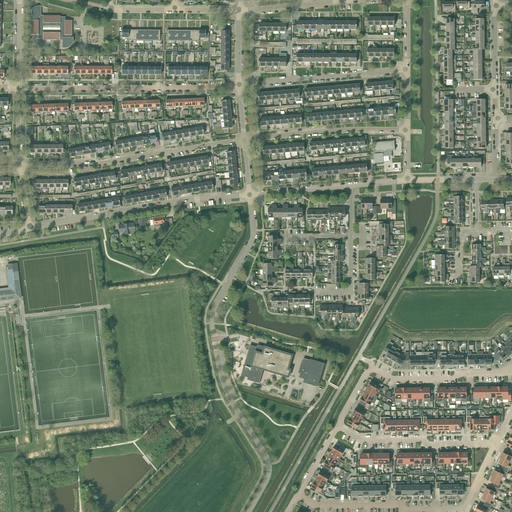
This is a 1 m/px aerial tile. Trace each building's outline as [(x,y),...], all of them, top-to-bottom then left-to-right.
[(464,8),(470,8),(470,2),(467,2),(466,0),(456,0),(457,6),(463,6),(464,8)] [(449,11),(456,11),(455,5),(452,5),(452,2),(443,2),(443,9),(449,9),(449,11)] [(477,9),(484,8),(484,2),(474,2),(474,4),(471,4),(471,13),(473,13),(477,13),(478,13),(477,9)] [(43,40),(60,40),(62,40),(62,48),(65,48),(67,48),(69,47),(71,46),(72,44),(73,42),(74,40),(74,37),(71,37),(71,35),(73,35),(72,20),(65,21),(65,17),(60,17),(60,16),(41,16),(41,6),(38,6),(36,6),(34,7),(32,9),(31,11),(31,13),(31,16),(32,16),(32,20),(31,20),(31,35),(38,35),(38,39),(43,39),(43,40)] [(304,29),(304,21),(297,21),(297,25),(293,25),(293,33),(297,33),(297,29),(304,29)] [(266,31),(266,23),(259,23),(259,25),(254,25),(254,36),(255,36),(255,35),(262,35),(262,36),(262,31),(266,31)] [(219,32),(221,32),(221,38),(229,38),(229,32),(226,32),(226,28),(219,28),(219,32)] [(128,30),(128,41),(136,41),(136,30),(128,30)] [(136,30),(136,41),(144,41),(144,30),(136,30)] [(144,30),(144,41),(152,41),(152,30),(144,30)] [(152,30),(152,41),(160,41),(160,30),(152,30)] [(167,30),(167,41),(175,41),(175,30),(167,30)] [(279,59),(289,59),(289,56),(289,52),(290,52),(290,50),(285,50),(285,53),(286,53),(286,56),(279,56),(279,59)] [(350,54),(350,62),(356,62),(356,60),(360,60),(360,54),(356,54),(350,54)] [(461,74),(456,74),(453,74),(444,74),(444,80),(446,80),(446,84),(453,84),(453,76),(456,76),(456,80),(461,80),(461,74)] [(388,107),(389,115),(396,114),(396,113),(399,113),(399,107),(395,107),(395,106),(388,107)] [(202,127),(195,128),(197,136),(203,134),(202,127)] [(195,128),(189,129),(190,137),(197,136),(195,128)] [(189,129),(182,130),(183,138),(190,137),(189,129)] [(182,130),(175,132),(176,139),(183,138),(182,130)] [(157,143),(156,135),(155,132),(148,133),(150,144),(157,143)] [(175,132),(168,133),(170,140),(176,139),(175,132)] [(142,137),(143,145),(150,144),(148,133),(146,134),(146,137),(142,137)] [(170,140),(168,133),(162,134),(163,141),(170,140)] [(135,139),(137,146),(143,145),(142,137),(135,139)] [(135,139),(129,140),(130,147),(137,146),(135,139)] [(130,147),(129,140),(122,141),(123,148),(130,147)] [(123,148),(122,141),(115,142),(116,150),(123,148)] [(376,148),(373,148),(373,152),(374,152),(375,163),(384,163),(383,157),(392,156),(391,151),(395,151),(394,141),(375,143),(376,148)] [(102,144),(104,152),(110,151),(109,143),(102,144)] [(96,145),(97,153),(104,152),(102,144),(99,145),(96,145)] [(89,147),(90,154),(97,153),(96,145),(89,147)] [(83,155),(90,154),(89,147),(82,148),(83,155)] [(77,157),(83,155),(82,148),(75,149),(77,157)] [(70,158),(77,157),(75,149),(68,150),(70,158)] [(474,155),(474,159),(475,159),(475,167),(481,167),(481,164),(484,164),(484,156),(481,156),(481,159),(477,159),(477,155),(474,155)] [(201,157),(202,165),(209,164),(208,156),(201,157)] [(457,159),(453,159),(453,156),(447,156),(447,164),(451,164),(451,168),(457,168),(457,159)] [(194,158),(195,166),(202,165),(201,157),(194,158)] [(187,160),(189,167),(195,166),(194,158),(187,160)] [(180,161),(182,168),(189,167),(187,160),(180,161)] [(174,162),(175,169),(182,168),(180,161),(174,162)] [(168,171),(175,169),(174,162),(167,163),(168,171)] [(162,172),(161,166),(161,164),(154,165),(155,173),(162,172)] [(360,164),(361,172),(368,172),(368,171),(370,171),(369,164),(367,164),(360,164)] [(147,166),(148,174),(155,173),(154,165),(147,166)] [(140,168),(142,175),(148,174),(147,166),(140,168)] [(135,176),(142,175),(140,168),(134,169),(135,176)] [(128,178),(129,180),(131,180),(131,177),(135,176),(134,169),(127,170),(128,178)] [(121,179),(128,178),(127,170),(120,171),(121,179)] [(107,174),(108,181),(115,180),(115,178),(118,178),(117,173),(114,174),(114,172),(107,174)] [(80,178),(81,186),(88,184),(87,177),(80,178)] [(75,187),(81,186),(80,178),(73,179),(75,187)] [(176,186),(176,188),(171,188),(172,196),(179,195),(178,187),(177,182),(174,182),(175,186),(176,186)] [(205,183),(206,190),(213,189),(212,182),(205,183)] [(198,184),(199,191),(206,190),(205,183),(198,184)] [(191,185),(193,193),(199,191),(198,184),(191,185)] [(185,186),(186,194),(193,193),(191,185),(185,186)] [(178,187),(179,195),(186,194),(185,186),(178,187)] [(158,191),(159,198),(166,197),(165,189),(158,191)] [(151,192),(153,200),(159,198),(158,191),(151,192)] [(145,193),(146,201),(153,200),(151,192),(145,193)] [(128,193),(128,196),(124,197),(125,199),(122,199),(123,204),(125,204),(126,204),(132,203),(131,195),(131,193),(128,193)] [(138,194),(139,202),(146,201),(145,193),(138,194)] [(132,203),(139,202),(138,194),(131,195),(132,203)] [(111,199),(113,207),(119,205),(118,197),(111,199)] [(104,200),(106,208),(113,207),(111,199),(104,200)] [(362,209),(367,209),(367,199),(362,199),(362,207),(357,207),(357,214),(362,214),(362,209)] [(373,214),(377,214),(377,207),(373,207),(373,199),(367,199),(367,209),(373,209),(373,214)] [(386,209),(386,199),(381,199),(381,207),(377,207),(377,214),(381,214),(381,209),(386,209)] [(386,209),(386,212),(392,212),(392,214),(396,214),(396,207),(392,207),(392,199),(386,199),(386,209)] [(98,201),(99,209),(106,208),(104,200),(98,201)] [(91,202),(92,210),(99,209),(98,201),(91,202)] [(84,203),(86,211),(92,210),(91,202),(84,203)] [(79,212),(86,211),(84,203),(78,204),(79,212)] [(154,225),(165,223),(164,216),(152,218),(154,225)] [(379,230),(392,230),(392,228),(389,228),(389,225),(387,225),(387,222),(381,222),(381,225),(379,225),(379,230)] [(118,226),(119,233),(124,233),(124,235),(134,233),(133,224),(118,226)] [(343,251),(343,245),(340,245),(340,241),(332,241),(332,245),(334,245),(334,249),(330,249),(330,251),(343,251)] [(8,272),(9,280),(10,290),(0,290),(0,300),(21,298),(17,271),(8,272)] [(353,308),(354,321),(356,321),(356,317),(359,317),(359,314),(363,314),(363,308),(359,308),(353,308)] [(397,349),(392,347),(393,344),(390,342),(384,351),(388,353),(386,357),(391,360),(397,349)] [(258,345),(258,347),(250,345),(241,376),(248,378),(248,380),(259,384),(263,370),(289,377),(291,370),(289,369),(293,355),(258,345)] [(502,349),(509,357),(511,353),(511,352),(506,345),(504,347),(502,345),(500,347),(502,349)] [(397,349),(391,360),(396,363),(401,354),(398,353),(400,350),(397,349)] [(501,357),(504,361),(509,357),(502,349),(500,351),(498,349),(494,352),(495,360),(497,360),(501,357)] [(434,365),(434,360),(436,360),(436,352),(430,352),(430,355),(427,355),(428,365),(434,365)] [(438,360),(441,360),(441,365),(446,365),(446,355),(444,355),(444,352),(438,352),(438,360)] [(401,354),(396,363),(401,366),(403,361),(408,361),(408,353),(405,353),(403,356),(401,354)] [(317,385),(323,364),(304,359),(298,379),(317,385)] [(368,388),(377,393),(378,390),(381,391),(383,389),(372,383),(372,382),(371,381),(369,384),(370,385),(368,388)] [(365,393),(377,399),(378,397),(375,395),(377,393),(368,388),(365,393)] [(440,398),(444,398),(444,388),(438,388),(438,395),(435,396),(435,402),(440,402),(440,398)] [(461,388),(461,398),(466,398),(466,402),(470,402),(469,395),(467,395),(467,388),(461,388)] [(476,398),(480,398),(479,388),(473,388),(474,395),(471,395),(471,401),(476,401),(476,398)] [(508,388),(502,388),(502,400),(508,400),(508,401),(511,401),(511,390),(508,390),(508,388)] [(396,399),(401,399),(401,389),(395,389),(395,396),(392,396),(393,402),(396,402),(396,399)] [(424,389),(424,399),(427,399),(427,402),(433,402),(433,396),(430,396),(430,389),(424,389)] [(377,399),(365,393),(362,397),(371,402),(374,404),(377,399)] [(370,405),(371,402),(362,397),(362,398),(361,398),(359,401),(360,402),(359,403),(366,406),(364,409),(370,412),(371,409),(373,407),(370,405)] [(354,413),(353,414),(362,418),(364,416),(367,417),(368,415),(369,412),(364,409),(362,412),(356,408),(356,409),(355,409),(353,412),(354,413)] [(362,418),(353,414),(351,418),(359,423),(361,421),(364,422),(365,420),(362,418)] [(458,415),(458,416),(458,420),(455,420),(455,426),(455,430),(461,430),(461,423),(465,423),(465,416),(463,416),(463,415),(458,415)] [(387,430),(390,430),(390,420),(387,420),(387,416),(384,417),(380,417),(380,423),(384,423),(384,429),(383,429),(383,431),(387,431),(387,430)] [(413,420),(413,430),(419,430),(419,423),(422,423),(422,417),(419,417),(419,416),(416,416),(416,420),(413,420)] [(473,430),(477,430),(476,420),(471,420),(471,416),(467,416),(467,423),(471,423),(471,429),(470,429),(470,431),(473,431),(473,430)] [(488,420),(488,430),(491,430),(495,430),(495,428),(494,428),(494,423),(498,423),(498,416),(494,416),(491,416),(491,420),(488,420)] [(432,430),(432,420),(427,420),(427,417),(423,417),(423,423),(426,423),(426,430),(432,430)] [(356,429),(359,423),(351,418),(349,421),(348,421),(347,424),(348,425),(349,424),(356,429)] [(332,451),(341,456),(344,451),(336,447),(337,446),(335,445),(333,448),(334,448),(332,451)] [(339,459),(341,456),(332,451),(329,456),(341,463),(343,464),(344,462),(339,459)] [(500,458),(509,462),(511,457),(511,453),(510,452),(509,455),(503,453),(500,458)] [(439,463),(445,463),(445,453),(439,454),(439,461),(436,461),(436,467),(439,467),(439,463)] [(462,453),(462,463),(467,463),(467,467),(471,467),(471,460),(468,460),(468,453),(462,453)] [(363,464),(366,464),(366,454),(360,454),(360,461),(358,461),(358,468),(363,468),(363,464)] [(383,454),(383,464),(387,464),(387,468),(392,467),(392,461),(389,461),(389,454),(383,454)] [(398,464),(403,464),(403,454),(397,454),(397,461),(394,461),(394,467),(398,467),(398,464)] [(426,464),(426,467),(435,467),(435,461),(432,461),(432,454),(426,454),(426,464)] [(329,456),(327,461),(335,466),(337,463),(340,465),(341,463),(329,456)] [(507,468),(509,462),(500,458),(498,463),(504,466),(502,469),(508,472),(509,469),(507,468)] [(335,466),(327,461),(326,462),(325,462),(324,465),(324,466),(330,470),(328,472),(334,475),(335,473),(336,473),(337,471),(334,469),(335,466)] [(494,470),(492,476),(501,480),(502,477),(505,478),(507,473),(502,470),(500,473),(494,470)] [(326,482),(328,479),(331,481),(332,479),(334,476),(328,473),(327,475),(320,472),(320,473),(319,473),(317,476),(318,476),(318,477),(326,482)] [(501,480),(492,476),(489,481),(495,484),(494,487),(499,490),(502,484),(499,483),(501,480)] [(318,477),(315,482),(324,487),(328,489),(329,487),(330,487),(331,485),(326,482),(318,477)] [(324,487),(315,482),(313,485),(311,488),(313,488),(320,492),(324,495),(326,492),(322,490),(324,487)] [(430,485),(424,485),(424,496),(425,496),(430,495),(430,489),(433,489),(433,482),(430,483),(430,485)] [(446,495),(446,485),(442,485),(442,482),(437,482),(437,489),(440,489),(440,495),(446,495)] [(460,485),(457,485),(457,495),(463,495),(463,488),(466,488),(466,482),(460,482),(460,485)] [(357,483),(354,483),(348,483),(348,490),(352,490),(352,496),(357,496),(357,483)] [(383,486),(380,486),(380,496),(381,496),(386,496),(386,489),(389,489),(389,483),(383,483),(383,486)] [(402,496),(401,486),(398,486),(398,483),(393,483),(393,489),(396,489),(396,496),(401,496),(402,496)] [(483,494),(492,498),(494,495),(497,496),(499,491),(493,488),(492,491),(486,488),(483,494)] [(492,498),(483,494),(481,499),(487,502),(485,505),(491,508),(493,504),(490,503),(492,498)]
